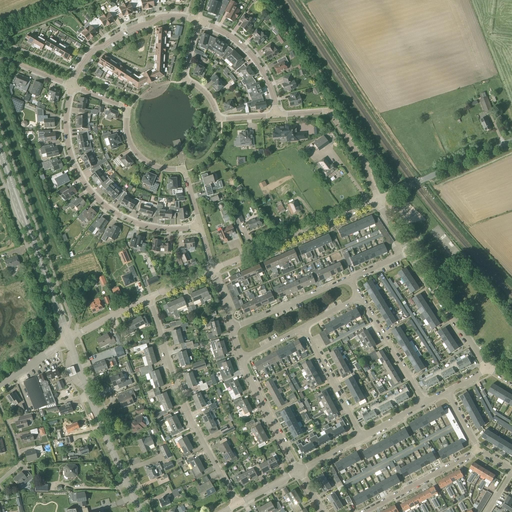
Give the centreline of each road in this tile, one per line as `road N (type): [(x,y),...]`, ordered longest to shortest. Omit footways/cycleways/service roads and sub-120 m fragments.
road 1 (residential): [(199,225),(150,227),(97,199),(67,141),(71,86)]
road 2 (residential): [(237,503),(184,404),(149,297)]
road 3 (residential): [(199,225),(185,171),(151,165),(131,146),(125,108),(71,86)]
road 4 (tertiary): [(68,338),(0,150)]
road 5 (tertiary): [(141,511),(68,338)]
road 6 (unclassified): [(213,269),(377,199)]
road 7 (residential): [(276,114),(217,119),(204,92),(183,76),(197,20)]
road 8 (residential): [(71,86),(94,50),(125,33),(161,17),(197,20)]
road 9 (residential): [(377,199),(366,166),(330,114),(276,114)]
road 10 (unclassified): [(377,199),(511,141)]
road 11 (residential): [(487,368),(408,252)]
road 12 (residential): [(232,329),(351,277)]
road 13 (residential): [(363,511),(477,450)]
road 14 (residential): [(197,20),(253,60),(276,114)]
road 15 (residential): [(424,403),(360,295)]
road 16 (residential): [(362,437),(303,327)]
road 17 (residential): [(297,470),(242,358)]
